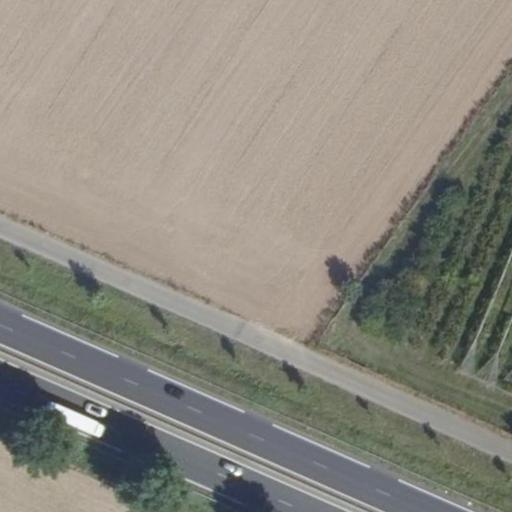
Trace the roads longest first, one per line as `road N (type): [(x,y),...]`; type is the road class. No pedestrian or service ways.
road 1 (unclassified): [(0,227),(511,451)]
road 2 (track): [(511,412),(334,337),(511,94)]
road 3 (trunk): [(429,511),(0,324)]
road 4 (trunk): [(0,379),(303,511)]
